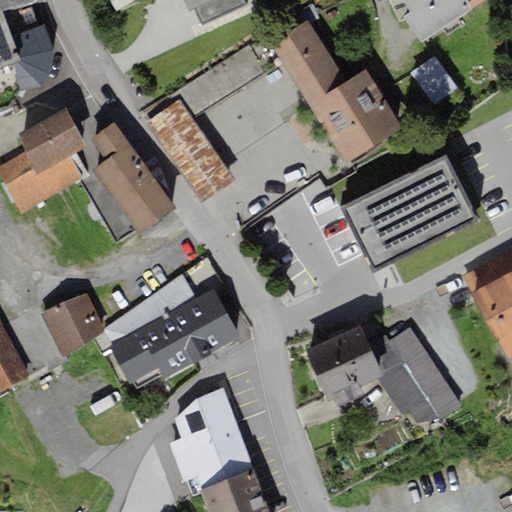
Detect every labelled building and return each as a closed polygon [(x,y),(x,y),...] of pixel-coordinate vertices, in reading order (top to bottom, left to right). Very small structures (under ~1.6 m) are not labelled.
[(184,0),(188,8),(192,6),(199,21),(246,1),(245,0),(184,0)] [(466,0),(403,0),(410,10),(403,15),(419,39),(469,6),(466,0)] [(0,61),(9,58),(16,56),(8,36),(5,26),(0,11),(0,61)] [(306,19),(271,42),(307,98),(347,160),(402,125),(365,67),(345,80),(306,19)] [(44,23),(8,36),(16,56),(9,58),(19,91),(42,83),(48,69),(50,58),(52,47),(44,23)] [(434,54),(410,70),(431,100),(455,84),(434,54)] [(178,100),(144,120),(200,200),(231,179),(178,100)] [(64,108),(16,135),(23,149),(0,161),(0,174),(18,209),(86,174),(73,149),(83,144),(69,118),(64,108)] [(114,118),(90,135),(105,159),(92,167),(120,206),(138,232),(173,206),(114,118)] [(444,154),(341,206),(362,248),(372,268),(476,216),(444,154)] [(511,352),(511,248),(500,255),(463,275),(506,356),(511,352)] [(121,315),(102,328),(130,384),(155,369),(162,376),(201,355),(240,335),(212,285),(195,296),(181,274),(121,315)] [(85,293),(38,313),(61,354),(102,328),(85,293)] [(16,352),(0,323),(0,389),(29,373),(16,352)] [(369,341),(361,323),(339,332),(306,347),(327,397),(332,395),(336,406),(363,394),(359,383),(378,375),(384,372),(369,341)] [(460,402),(410,326),(388,339),(385,333),(369,341),(384,372),(378,375),(400,414),(409,407),(418,421),(439,416),(460,402)] [(193,397),(173,415),(179,438),(170,441),(186,492),(199,488),(252,469),(219,388),(193,397)] [(266,511),(252,469),(199,488),(207,511),(266,511)]
